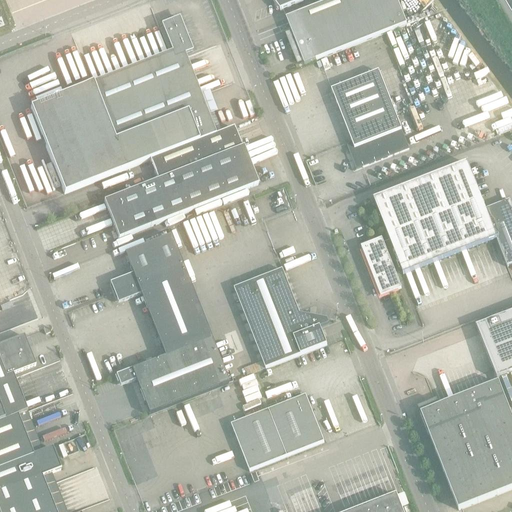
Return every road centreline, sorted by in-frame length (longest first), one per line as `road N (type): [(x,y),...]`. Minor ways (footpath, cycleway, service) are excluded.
road 1 (unclassified): [(427,511),(226,0)]
road 2 (unclassified): [(0,178),(131,511)]
road 3 (unknown): [(334,210),(388,340)]
road 4 (unclassified): [(0,47),(117,0)]
